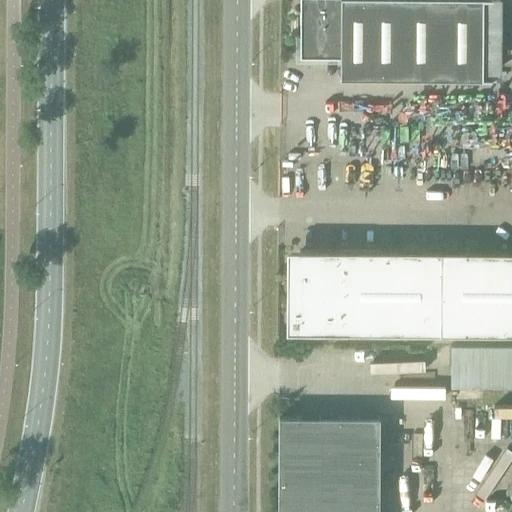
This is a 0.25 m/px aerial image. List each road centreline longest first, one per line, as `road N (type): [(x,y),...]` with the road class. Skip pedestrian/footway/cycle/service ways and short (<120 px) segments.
road 1 (tertiary): [(22,511),(50,322),(54,0)]
road 2 (unclassified): [(235,511),(238,0)]
